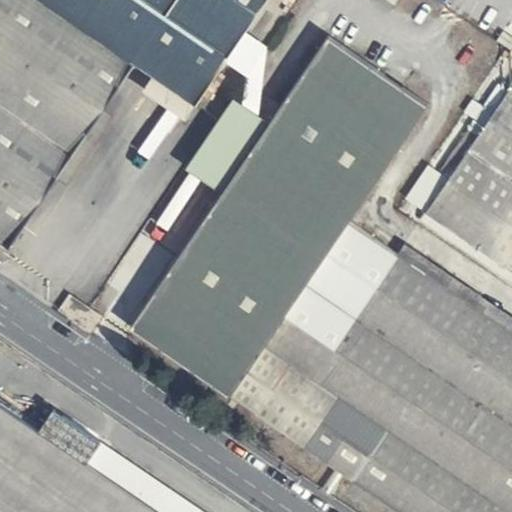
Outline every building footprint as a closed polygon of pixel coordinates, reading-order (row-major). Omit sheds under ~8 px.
[(259,0),(0,0),(0,238),(6,243),(130,61),(190,103),(259,0)] [(253,71),(271,44),(248,28),(230,55),(253,71)] [(132,330),(396,511),(511,511),(511,315),(406,243),(397,253),(352,221),(429,105),(328,38),(270,124),(233,97),(187,167),(221,191),(132,330)] [(511,85),(425,213),(511,270),(511,85)] [(104,315),(69,291),(59,309),(88,333),(104,315)] [(38,428),(0,404),(0,511),(157,511),(84,462),(101,439),(51,407),(38,428)]
